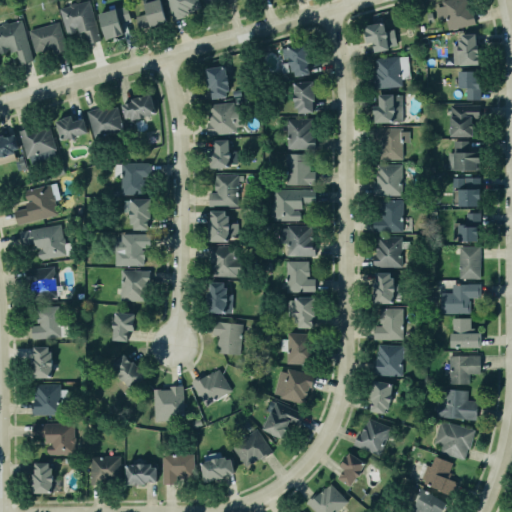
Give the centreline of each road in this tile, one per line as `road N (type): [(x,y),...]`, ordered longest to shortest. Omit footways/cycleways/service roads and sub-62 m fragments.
road 1 (residential): [(0,511),(236,505),(285,483),(324,443),(346,391),(351,344),(350,81),(334,5)]
road 2 (residential): [(0,101),(351,0)]
road 3 (residential): [(170,52),(186,179),(179,361)]
road 4 (residential): [(7,511),(0,259)]
